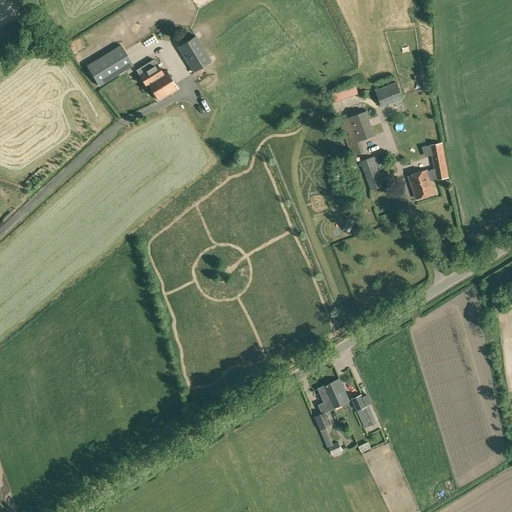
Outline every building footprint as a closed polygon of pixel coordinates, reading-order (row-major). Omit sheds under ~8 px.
[(193,72),(211,61),(196,36),(178,47),(193,72)] [(121,44),(87,65),(99,86),(133,65),(121,44)] [(163,73),(157,64),(154,58),(136,70),(139,75),(145,85),(148,84),(158,100),(165,95),(165,96),(178,89),(166,70),(163,73)] [(384,98),(399,92),(394,82),(379,88),(384,98)] [(334,103),(358,94),(355,85),(331,94),(334,103)] [(404,91),(383,99),(385,105),(406,97),(404,91)] [(352,156),(364,152),(360,141),(375,136),(366,111),(339,121),(349,145),(352,156)] [(449,177),(442,143),(430,145),(434,169),(427,170),(409,177),(416,198),(435,192),(431,180),(449,177)] [(371,190),(383,186),(377,170),(380,169),(376,157),(360,162),(371,190)] [(332,425),(327,412),(350,401),(339,379),(318,389),(324,402),(318,404),(322,413),(314,416),(320,430),(332,425)] [(368,408),(367,406),(361,393),(351,398),(357,412),(368,408)] [(368,408),(357,412),(365,428),(376,423),(369,405),(367,406),(368,408)] [(333,445),(329,446),(329,448),(333,455),(342,451),(338,442),(333,445)]
